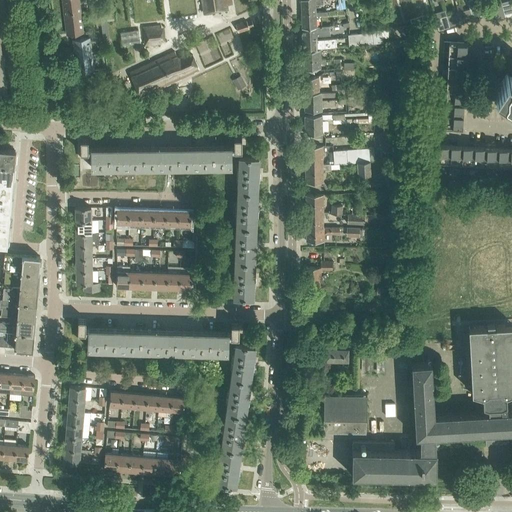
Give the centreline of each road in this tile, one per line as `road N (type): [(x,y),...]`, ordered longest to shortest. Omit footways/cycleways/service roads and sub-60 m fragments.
road 1 (residential): [(281,313),(52,307)]
road 2 (residential): [(49,126),(278,125)]
road 3 (residential): [(263,510),(281,313)]
road 4 (residential): [(281,313),(278,125)]
road 5 (residential): [(196,198),(51,197)]
road 6 (residential): [(189,387),(46,375)]
road 7 (residential): [(511,129),(470,127),(479,36)]
road 8 (tertiary): [(263,510),(133,510)]
road 9 (residential): [(35,501),(46,375)]
road 10 (residential): [(278,125),(275,0)]
